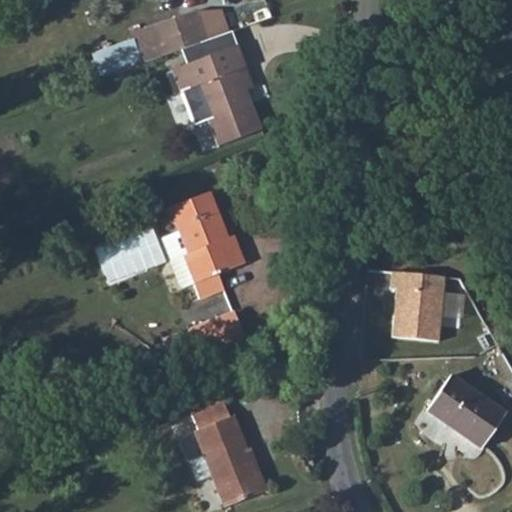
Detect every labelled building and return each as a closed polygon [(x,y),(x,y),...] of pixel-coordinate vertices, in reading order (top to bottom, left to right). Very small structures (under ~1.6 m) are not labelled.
[(152,27),(163,58),(208,42),(198,12),(152,27)] [(132,34),(142,65),(163,58),(152,27),(132,34)] [(186,64),(195,87),(218,146),(260,129),(245,91),(237,71),(245,68),(236,46),(186,64)] [(186,64),(172,70),(181,92),(195,87),(186,64)] [(237,71),(245,91),(253,89),(245,68),(237,71)] [(182,255),(193,283),(199,298),(223,288),(218,273),(243,263),(232,236),(226,238),(208,192),(170,207),(187,253),(182,255)] [(182,255),(168,261),(179,289),(193,283),(182,255)] [(444,280),(391,275),(389,291),(395,292),(391,340),(439,344),(444,280)] [(165,342),(177,369),(248,341),(236,313),(165,342)] [(426,412),(479,449),(503,415),(449,378),(426,412)] [(94,407),(99,420),(145,401),(140,389),(94,407)] [(253,471),(232,417),(228,418),(220,401),(191,413),(197,430),(193,432),(203,456),(187,463),(195,483),(212,476),(224,508),(265,492),(256,470),(253,471)]
